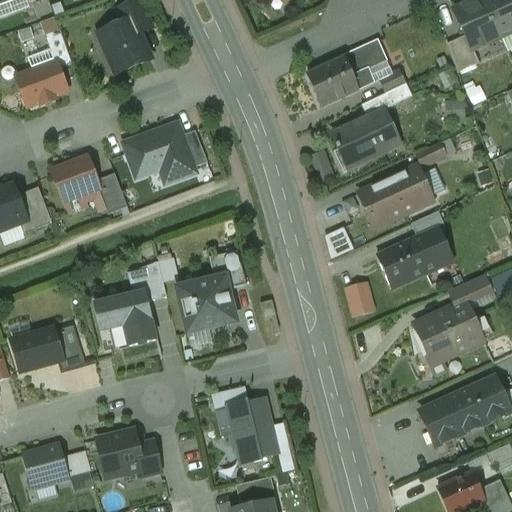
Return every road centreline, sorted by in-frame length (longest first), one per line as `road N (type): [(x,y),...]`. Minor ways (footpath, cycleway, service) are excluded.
road 1 (tertiary): [(316,349),(268,168),(232,74)]
road 2 (residential): [(232,74),(0,146)]
road 3 (residential): [(316,349),(153,390)]
road 4 (tertiary): [(357,511),(316,349)]
road 5 (residential): [(153,390),(0,438)]
road 6 (residential): [(232,74),(364,19)]
road 7 (residential): [(153,390),(178,491),(199,511)]
